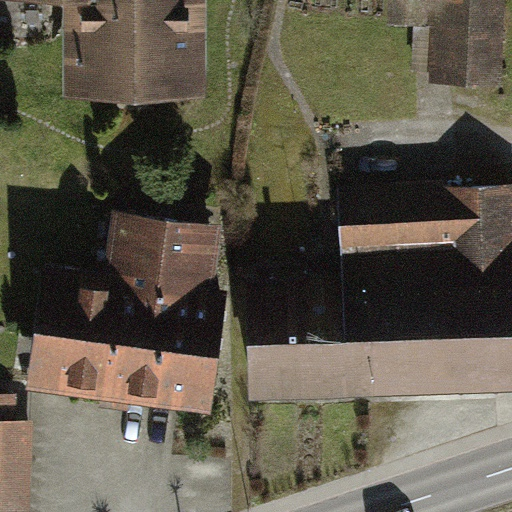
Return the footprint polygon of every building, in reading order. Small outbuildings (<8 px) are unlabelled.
[(67,0),(70,100),(211,97),(209,0),(67,0)] [(427,0),(392,0),(392,26),(426,27),(427,0)] [(508,0),(443,0),(442,83),(507,84),(508,0)] [(343,278),(247,281),(252,403),(511,393),(511,184),(340,191),(343,278)] [(106,277),(45,271),(34,384),(213,402),(231,222),(113,210),(106,277)] [(23,399),(0,398),(0,511),(36,511),(39,427),(23,426),(23,399)]
